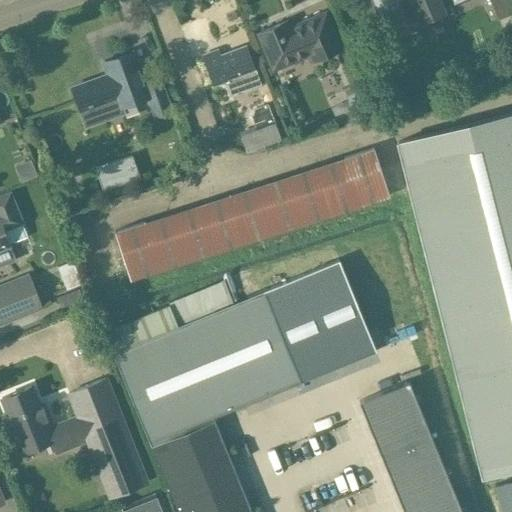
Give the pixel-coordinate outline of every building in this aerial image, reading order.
[(462,0),(371,0),(387,36),(410,26),(407,19),(418,14),(421,21),(444,11),(442,7),(454,2),(454,3),(462,0)] [(511,0),(490,0),(498,19),(511,13),(511,0)] [(342,49),(326,13),(291,28),(289,22),(289,21),(258,34),(274,70),(309,55),(312,62),(342,49)] [(260,87),(246,49),(220,59),(218,53),(206,58),(216,85),(227,80),(233,97),(260,87)] [(103,61),(108,75),(72,88),(86,125),(123,112),(121,106),(149,96),(156,116),(170,111),(159,81),(146,85),(133,50),(132,51),(134,55),(106,65),(104,61),(103,61)] [(511,53),(501,56),(506,74),(511,72),(511,53)] [(353,90),(345,93),(347,98),(330,106),(337,123),(362,112),(353,90)] [(511,112),(396,144),(483,477),(511,469),(511,112)] [(281,138),(274,122),(240,135),(247,152),(281,138)] [(389,195),(374,148),(115,231),(130,279),(389,195)] [(132,154),(96,166),(103,188),(140,176),(132,154)] [(0,249),(9,246),(8,244),(27,236),(21,223),(10,194),(0,197),(0,249)] [(339,259),(263,290),(263,291),(299,381),(300,382),(376,351),(339,259)] [(71,260),(57,266),(66,288),(81,282),(71,260)] [(0,324),(42,308),(29,275),(0,286),(0,324)] [(223,283),(167,305),(190,363),(209,356),(231,409),(300,382),(299,381),(263,291),(263,290),(231,303),(229,297),(223,283)] [(85,300),(79,288),(56,297),(62,310),(85,300)] [(167,305),(105,330),(151,445),(215,419),(214,416),(231,409),(209,356),(190,363),(167,305)] [(147,483),(105,379),(68,394),(77,416),(51,427),(42,405),(39,406),(31,387),(1,399),(9,418),(5,420),(19,454),(51,441),(56,453),(87,441),(109,498),(147,483)] [(462,511),(409,380),(359,400),(403,511),(462,511)] [(252,511),(215,419),(151,445),(178,511),(252,511)] [(511,511),(511,480),(494,485),(501,511),(511,511)]
